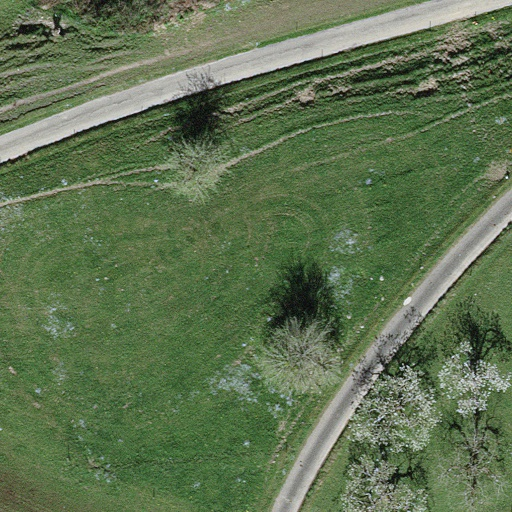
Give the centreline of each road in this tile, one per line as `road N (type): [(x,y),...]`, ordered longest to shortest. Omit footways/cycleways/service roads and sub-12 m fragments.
road 1 (unclassified): [(0,149),(132,96),(473,0)]
road 2 (track): [(295,511),(342,409),(466,247),(511,208)]
